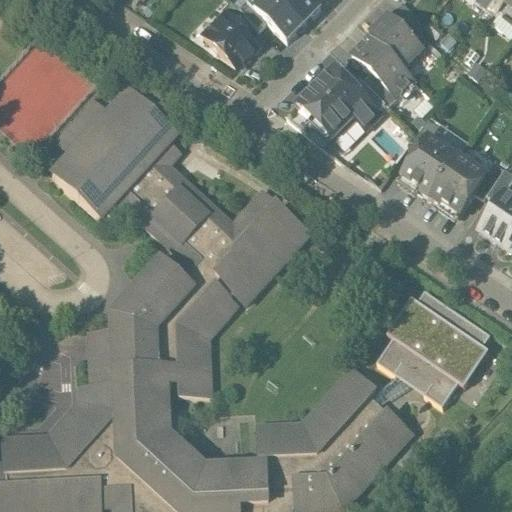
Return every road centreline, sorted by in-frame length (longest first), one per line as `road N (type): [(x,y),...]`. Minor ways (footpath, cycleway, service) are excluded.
road 1 (residential): [(511,304),(248,117)]
road 2 (residential): [(248,117),(74,7)]
road 3 (residential): [(366,0),(248,117)]
